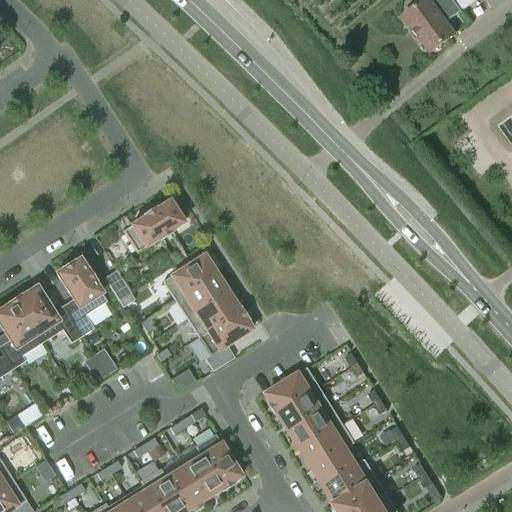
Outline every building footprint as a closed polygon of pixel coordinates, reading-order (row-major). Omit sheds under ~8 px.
[(402,19),(429,56),(455,37),(447,26),(452,22),(450,19),(462,10),(455,0),(430,0),(429,1),(428,0),(402,19)] [(482,0),(491,11),(505,0),(482,0)] [(154,212),(143,219),(144,220),(122,234),(136,255),(158,241),(158,242),(169,235),(169,234),(182,226),(168,204),(155,213),(154,212)] [(215,277),(203,258),(162,284),(174,303),(215,277)] [(72,302),(62,309),(81,339),(93,331),(84,318),(106,304),(93,285),(94,284),(87,273),(86,274),(79,262),(73,266),(72,265),(61,272),(62,273),(56,277),(72,302)] [(118,303),(129,296),(115,273),(104,280),(118,303)] [(227,295),(215,277),(174,303),(186,322),(227,295)] [(19,299),(13,303),(41,346),(61,333),(70,346),(81,339),(62,309),(52,315),(36,290),(20,300),(19,299)] [(238,312),(227,295),(186,322),(198,340),(206,335),(240,313),(239,312),(238,312)] [(134,302),(129,296),(118,303),(122,309),(134,302)] [(0,329),(9,343),(0,348),(0,351),(13,371),(24,364),(21,359),(41,346),(13,303),(8,306),(8,307),(0,312),(0,329)] [(246,323),(240,313),(206,335),(198,340),(209,358),(204,361),(212,374),(233,360),(226,349),(251,332),(245,323),(246,323)] [(153,331),(147,321),(140,325),(146,335),(153,331)] [(0,379),(13,371),(0,351),(0,379)] [(169,357),(165,351),(155,357),(160,364),(169,357)] [(344,360),(351,370),(358,366),(351,356),(344,360)] [(108,376),(115,371),(109,361),(101,366),(108,376)] [(351,370),(357,380),(364,376),(358,366),(351,370)] [(96,383),(105,377),(99,368),(90,374),(96,383)] [(278,417),(278,416),(278,415),(319,389),(308,370),(266,396),(272,405),(271,406),(278,417)] [(278,416),(289,433),(331,407),(319,389),(278,415),(278,416)] [(367,396),(373,407),(380,402),(374,392),(367,396)] [(373,407),(380,417),(387,413),(380,402),(373,407)] [(301,452),(342,426),(331,407),(289,433),(301,452)] [(189,417),(190,418),(194,424),(205,417),(200,410),(189,417)] [(190,418),(179,424),(184,431),(194,424),(190,418)] [(179,424),(169,430),(173,437),(184,431),(179,424)] [(354,445),(342,426),(301,452),(312,470),(345,450),(346,450),(354,445)] [(390,433),(396,443),(403,439),(397,429),(390,433)] [(200,458),(201,458),(222,492),(232,485),(240,479),(214,437),(194,449),(200,458)] [(396,443),(403,453),(409,449),(403,439),(396,443)] [(143,447),(147,453),(157,447),(153,440),(143,447)] [(133,453),(137,460),(147,453),(143,447),(133,453)] [(357,468),(356,467),(346,450),(345,450),(312,470),(324,489),(357,468)] [(201,458),(200,458),(182,469),(203,502),(220,492),(221,492),(222,492),(201,458)] [(365,462),(356,467),(357,468),(324,489),(334,506),(335,507),(377,481),(365,462)] [(0,490),(12,483),(0,463),(0,490)] [(116,463),(106,470),(110,476),(120,470),(116,463)] [(413,470),(419,480),(426,476),(420,465),(413,470)] [(165,480),(164,481),(183,511),(187,511),(203,502),(182,469),(165,480)] [(106,470),(96,476),(100,483),(110,476),(106,470)] [(142,487),(157,511),(183,511),(164,481),(165,480),(159,472),(139,484),(142,487)] [(426,490),(432,486),(426,476),(419,480),(426,490)] [(369,511),(389,500),(377,481),(335,507),(334,506),(333,507),(336,511),(369,511)] [(30,511),(12,483),(0,490),(0,511),(30,511)] [(79,486),(69,493),(73,499),(84,493),(79,486)] [(157,511),(142,487),(124,499),(132,511),(157,511)] [(69,493),(59,499),(63,506),(73,499),(69,493)] [(132,511),(124,499),(106,509),(106,510),(106,511),(132,511)] [(369,511),(396,511),(389,500),(369,511)]
